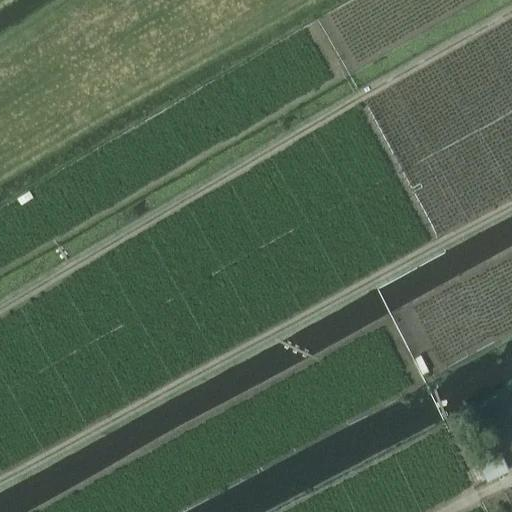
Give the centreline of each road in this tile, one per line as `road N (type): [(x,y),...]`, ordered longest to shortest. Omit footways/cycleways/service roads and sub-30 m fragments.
road 1 (track): [(511,12),(0,309)]
road 2 (track): [(0,481),(511,205)]
